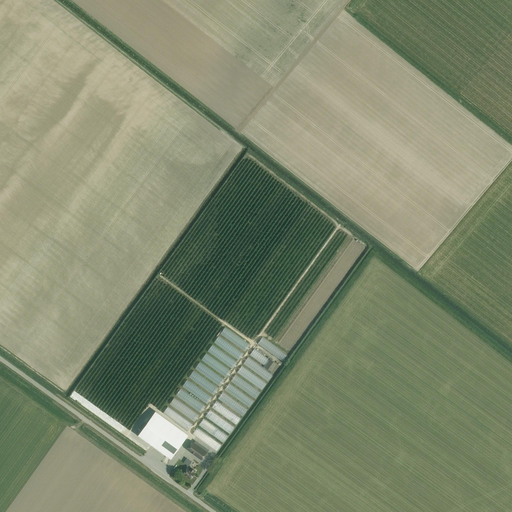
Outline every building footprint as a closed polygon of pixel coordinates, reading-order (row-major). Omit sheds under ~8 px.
[(236,337),(236,336),(250,346),(254,341),(228,322),(224,328),(236,337)] [(218,338),(243,353),(246,348),(227,336),(221,333),(218,338)] [(291,348),(265,333),(261,340),(287,355),(291,348)] [(215,340),(212,346),(238,363),(241,358),(215,340)] [(258,343),(254,349),(268,360),(272,355),(258,343)] [(270,372),(276,364),(270,359),(264,367),(270,372)] [(220,381),(196,368),(193,373),(217,387),(220,381)] [(235,376),(260,392),(263,387),(239,370),(235,376)] [(229,385),(244,394),(245,392),(243,390),(245,387),(232,379),(229,385)] [(184,385),(181,390),(205,407),(209,402),(189,388),(187,390),(184,388),(186,386),(184,385)] [(235,403),(247,410),(249,407),(246,405),(248,402),(225,388),(222,394),(236,402),(235,403)] [(177,393),(173,398),(198,416),(202,411),(177,393)] [(215,403),(241,418),(244,413),(219,397),(215,403)] [(193,424),(196,418),(170,403),(166,409),(193,424)] [(238,422),(213,406),(209,411),(234,428),(238,422)] [(186,437),(157,416),(153,414),(138,435),(142,438),(171,458),(186,437)] [(230,431),(225,428),(224,430),(221,428),(223,425),(206,414),(202,420),(227,437),(230,431)] [(199,424),(195,430),(221,446),(225,440),(199,424)] [(202,459),(207,452),(192,441),(187,448),(202,459)] [(195,470),(190,467),(188,469),(187,468),(183,472),(190,478),(194,473),(195,470)]
